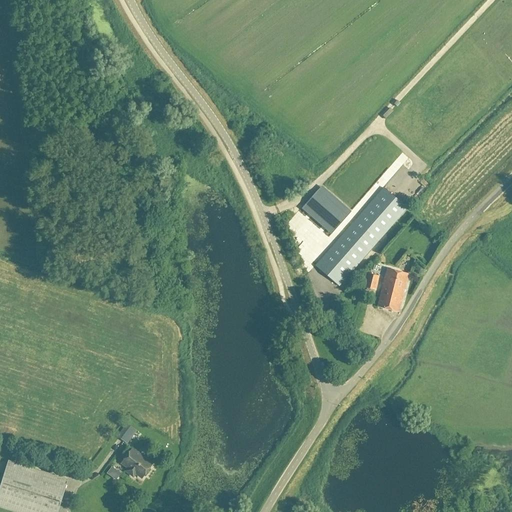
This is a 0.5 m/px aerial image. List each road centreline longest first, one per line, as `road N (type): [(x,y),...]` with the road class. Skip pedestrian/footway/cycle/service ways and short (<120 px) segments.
road 1 (unclassified): [(331,408),(245,176),(127,0)]
road 2 (unclassified): [(331,408),(447,247),(511,178)]
road 3 (unclassified): [(264,511),(331,408)]
